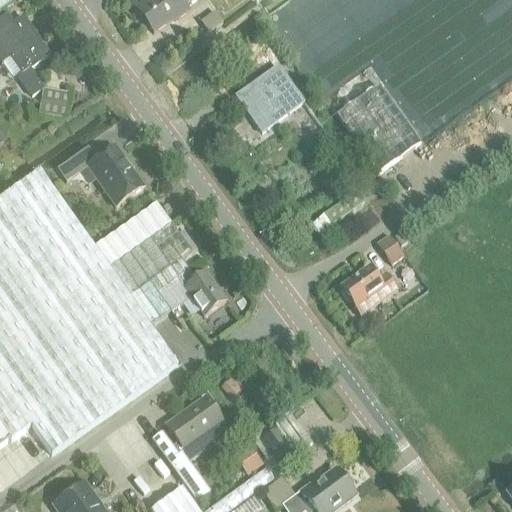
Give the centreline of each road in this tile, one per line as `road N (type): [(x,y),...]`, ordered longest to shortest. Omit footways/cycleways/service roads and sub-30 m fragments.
road 1 (tertiary): [(63,0),(284,298)]
road 2 (unclassified): [(0,506),(284,298)]
road 3 (tertiary): [(284,298),(441,511)]
